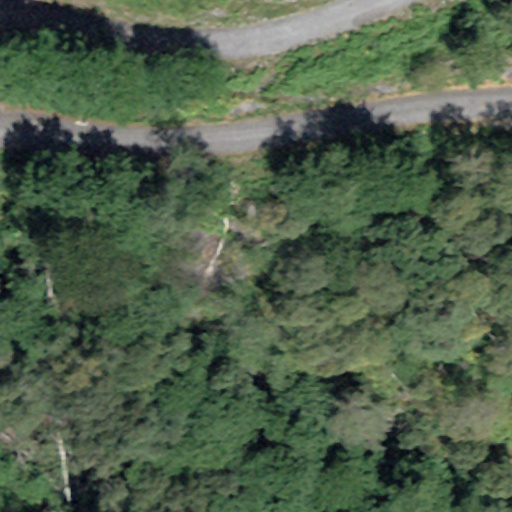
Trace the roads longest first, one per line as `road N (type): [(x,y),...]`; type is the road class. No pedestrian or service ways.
road 1 (unclassified): [(511,106),(430,108),(191,140),(0,131)]
road 2 (unclassified): [(0,16),(101,41),(188,47),(264,37),(375,0)]
